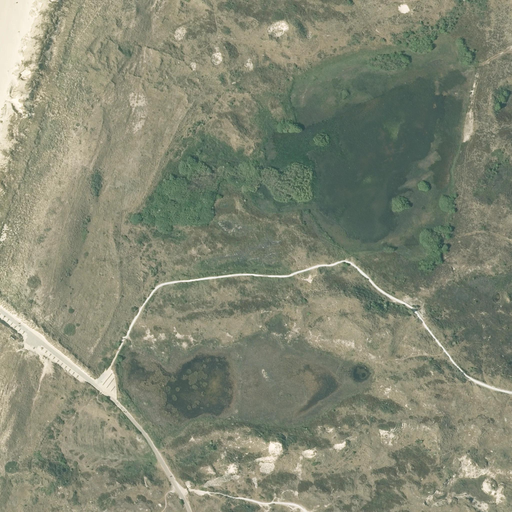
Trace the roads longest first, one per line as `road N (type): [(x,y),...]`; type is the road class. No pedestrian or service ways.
road 1 (track): [(511,241),(484,231),(458,238),(454,230),(482,65),(419,57),(389,43),(353,0)]
road 2 (unclassified): [(189,511),(146,437),(94,384)]
